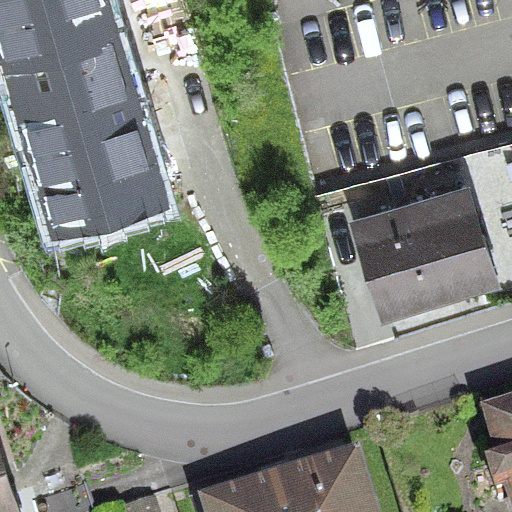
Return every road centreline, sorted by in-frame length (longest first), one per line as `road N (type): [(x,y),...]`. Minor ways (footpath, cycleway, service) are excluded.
road 1 (residential): [(511,364),(244,439),(107,429),(9,340),(0,318)]
road 2 (unknown): [(511,10),(324,65)]
